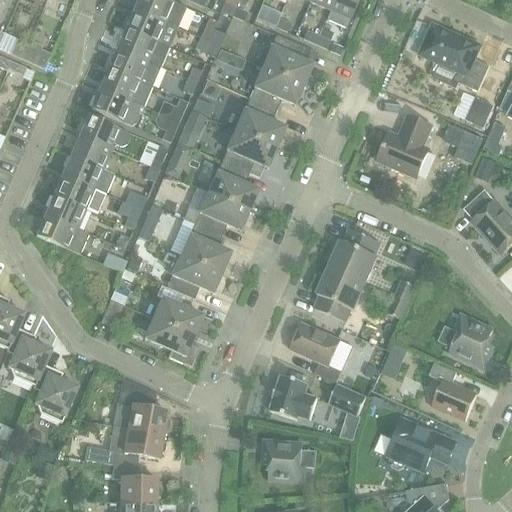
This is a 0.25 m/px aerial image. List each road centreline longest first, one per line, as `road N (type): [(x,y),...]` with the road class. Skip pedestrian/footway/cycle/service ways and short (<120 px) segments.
road 1 (residential): [(222,407),(83,343),(8,245),(3,227),(65,87),(87,0)]
road 2 (residential): [(511,317),(447,241),(315,188)]
road 3 (residential): [(222,407),(315,188)]
road 4 (residential): [(315,188),(398,0)]
road 5 (residential): [(475,511),(478,451),(511,375)]
